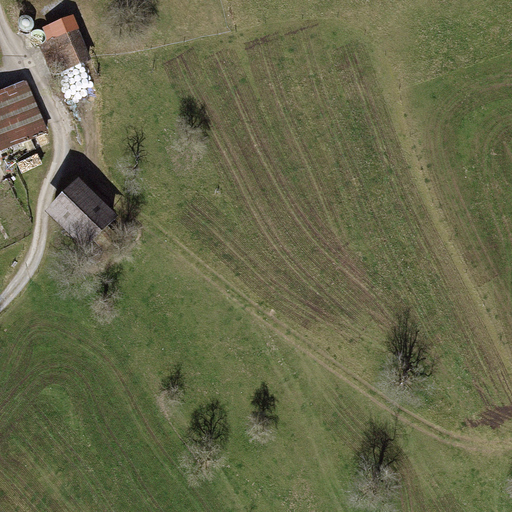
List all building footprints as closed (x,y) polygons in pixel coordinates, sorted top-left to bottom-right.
[(31,37),(33,33),(31,28),(27,25),(22,25),(18,28),(17,32),(18,37),(22,40),(27,40),(31,37)] [(43,49),(44,45),(43,40),(39,37),(34,37),(30,40),(28,45),(30,49),(34,52),(39,52),(43,49)] [(71,43),(39,55),(52,88),(83,76),(71,43)] [(24,88),(0,97),(0,163),(48,144),(24,88)] [(81,190),(47,223),(83,259),(117,226),(81,190)]
